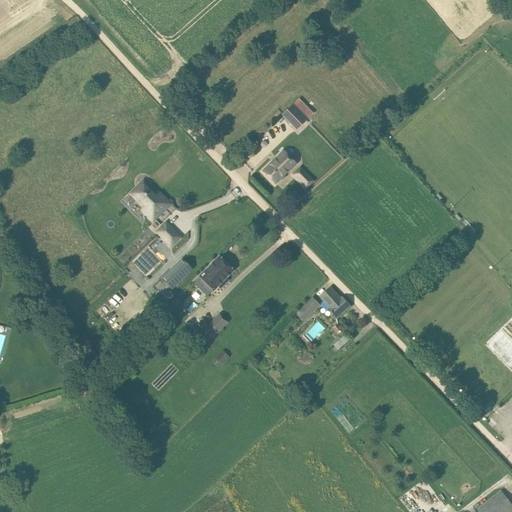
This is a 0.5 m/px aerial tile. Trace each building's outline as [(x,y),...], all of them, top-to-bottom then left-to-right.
[(299,99),(282,116),(297,132),(314,114),(299,99)] [(282,177),(295,164),(283,151),(262,171),(275,184),(282,178),(282,177)] [(300,167),(293,175),(307,189),(314,182),(300,167)] [(143,182),(132,194),(145,207),(142,209),(152,219),(168,203),(158,193),(156,195),(143,182)] [(165,223),(157,231),(171,245),(179,237),(165,223)] [(219,256),(211,264),(215,268),(212,271),(223,281),(227,278),(233,271),(219,256)] [(182,260),(162,279),(172,289),(191,270),(182,260)] [(200,278),(194,284),(207,296),(212,290),(213,291),(218,287),(223,281),(212,271),(215,268),(211,264),(199,277),(200,278)] [(341,298),(331,287),(320,297),(330,308),(328,309),(337,319),(350,307),(342,297),(341,298)] [(177,298),(168,307),(174,313),(183,304),(177,298)] [(320,305),(313,298),(301,309),(298,312),(305,319),(308,316),(308,317),(320,305)] [(146,309),(135,320),(142,328),(153,317),(146,309)] [(219,314),(213,319),(222,328),(227,322),(219,314)] [(207,325),(206,326),(207,327),(215,335),(216,333),(217,333),(222,328),(213,319),(207,325)] [(203,320),(198,325),(204,330),(212,338),(215,335),(207,327),(206,326),(207,325),(203,320)] [(342,331),(343,330),(338,324),(332,328),(341,339),(336,343),(339,349),(349,340),(345,336),(342,331)] [(223,350),(212,360),(219,367),(229,357),(223,350)] [(509,511),(511,510),(511,504),(502,491),(501,490),(492,498),(473,511),(509,511)]
